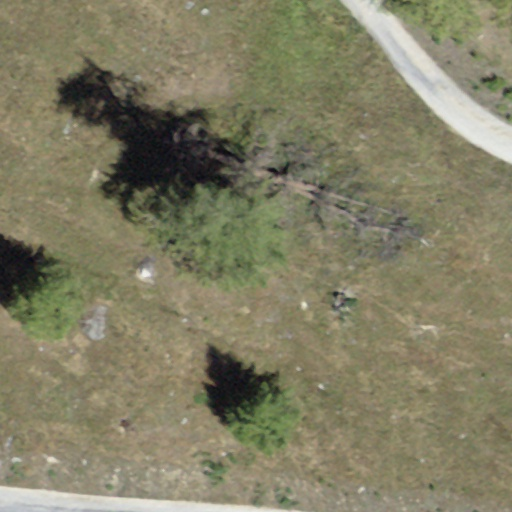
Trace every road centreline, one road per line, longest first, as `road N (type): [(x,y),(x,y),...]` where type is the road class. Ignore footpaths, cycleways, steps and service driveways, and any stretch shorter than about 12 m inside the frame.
road 1 (track): [(511,145),(493,139),(442,95),(362,0)]
road 2 (track): [(0,500),(145,511)]
